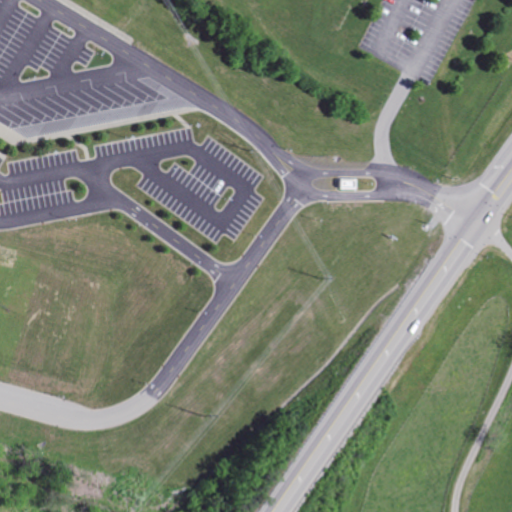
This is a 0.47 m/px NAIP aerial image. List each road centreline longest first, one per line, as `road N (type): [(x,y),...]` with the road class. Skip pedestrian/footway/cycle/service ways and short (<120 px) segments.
road 1 (trunk): [(269,511),(511,172)]
road 2 (residential): [(456,511),(511,372),(503,246),(475,225)]
